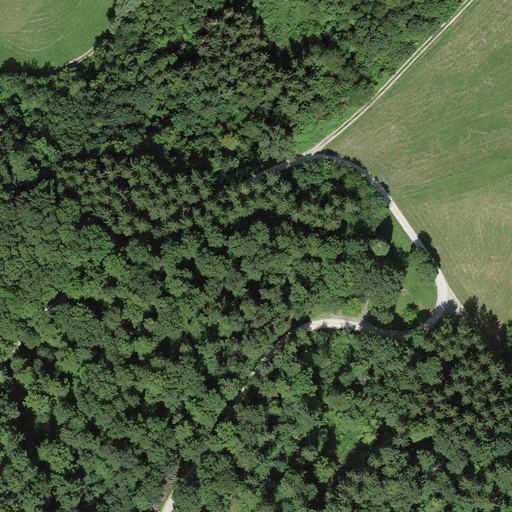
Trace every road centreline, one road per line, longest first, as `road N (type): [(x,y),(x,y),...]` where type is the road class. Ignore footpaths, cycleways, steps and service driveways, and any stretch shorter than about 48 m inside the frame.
road 1 (track): [(0,363),(55,300),(118,249),(265,170),(309,156),(370,178),(452,301)]
road 2 (track): [(452,301),(423,331),(406,336),(313,327),(274,346),(168,511)]
road 3 (track): [(467,0),(309,156)]
road 4 (track): [(215,197),(275,111),(288,0)]
road 5 (track): [(0,74),(30,76),(86,58),(130,0)]
